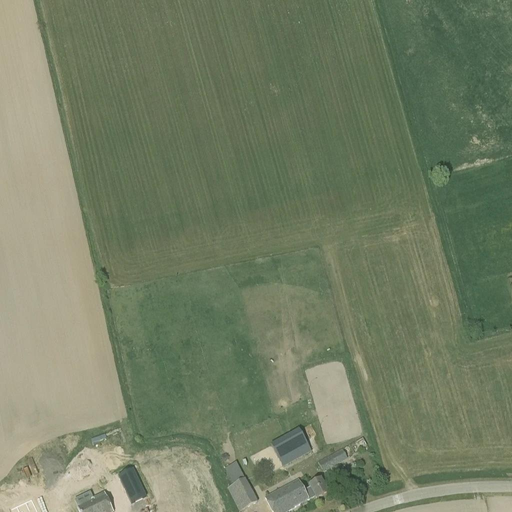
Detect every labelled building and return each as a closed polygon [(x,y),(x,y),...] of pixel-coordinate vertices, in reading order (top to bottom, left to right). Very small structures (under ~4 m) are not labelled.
[(299,430),(271,446),(283,467),(311,452),(299,430)] [(0,483),(64,466),(56,437),(40,441),(38,433),(0,443),(0,483)] [(323,473),(347,460),(341,450),(318,463),(323,473)] [(236,463),(224,469),(233,485),(239,482),(244,480),(236,463)] [(133,470),(118,477),(131,505),(146,498),(133,470)] [(227,488),(239,511),(241,511),(257,504),(245,479),(244,480),(239,482),(227,488)] [(309,500),(315,497),(317,500),(328,494),(321,480),(310,487),(311,489),(304,492),(298,481),(264,498),(271,511),(287,511),(294,508),(309,500)] [(9,500),(12,511),(41,511),(35,492),(9,500)] [(95,502),(78,510),(78,511),(112,511),(104,496),(94,500),(95,502)]
